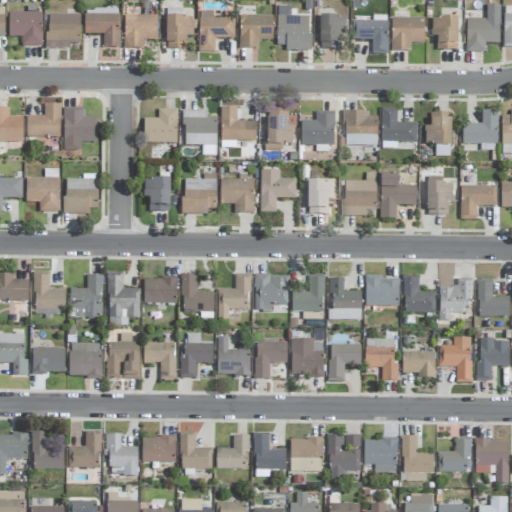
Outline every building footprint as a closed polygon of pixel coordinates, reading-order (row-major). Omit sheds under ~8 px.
[(309,52),(310,17),(290,16),(290,7),(277,7),(276,46),(285,46),(285,51),(309,52)] [(499,7),(486,7),(486,20),(466,19),(466,53),(485,53),(485,44),(499,44),(499,7)] [(511,7),(503,7),(503,48),(511,47),(511,7)] [(84,9),(83,35),(103,35),(103,48),(118,49),(119,10),(84,9)] [(233,39),(233,13),(223,13),(223,19),(212,19),(212,12),(198,12),(198,53),(214,53),(214,39),(233,39)] [(41,13),(8,13),(8,37),(21,37),(21,46),(41,47),(41,13)] [(80,16),(47,15),(46,49),(69,50),(69,44),(79,44),(80,16)] [(143,50),(143,41),(157,41),(157,16),(123,16),(123,49),(143,50)] [(272,16),(239,16),(238,49),(258,49),(258,41),(272,41),(272,16)] [(371,55),(386,55),(387,16),(373,16),(373,22),(352,21),(351,40),(371,41),(371,55)] [(346,36),(345,17),(319,18),(320,50),(340,50),(340,36),(346,36)] [(186,50),(186,37),(192,37),(192,18),(166,18),(165,50),(186,50)] [(391,52),(410,52),(410,44),(424,44),(424,18),(390,19),(391,52)] [(457,18),(431,19),(431,37),(436,37),(436,51),(458,51),(457,18)] [(26,116),(26,138),(59,138),(60,105),(44,105),(44,117),(26,116)] [(83,109),(63,108),(62,151),(80,151),(80,143),(96,143),(97,118),(83,118),(83,109)] [(255,123),(236,123),(236,109),(220,108),(220,148),(235,148),(235,142),(255,142),(255,123)] [(0,142),(22,142),(22,118),(8,118),(8,109),(0,109),(0,142)] [(415,123),(396,124),(396,109),(380,109),(381,149),(396,149),(396,143),(416,143),(415,123)] [(144,119),(144,144),(176,144),(176,111),(157,110),(157,120),(144,119)] [(511,110),(510,111),(510,116),(502,116),(501,154),(511,153),(511,110)] [(216,118),(206,118),(206,112),(183,111),(182,146),(210,147),(210,156),(215,156),(216,118)] [(301,122),(300,146),(315,146),(315,152),(332,152),(333,112),(315,112),(315,122),(301,122)] [(377,117),(368,117),(368,113),(343,112),(343,146),(376,147),(377,117)] [(497,112),(481,112),(481,125),(462,125),(462,144),(496,145),(497,112)] [(287,128),(288,113),(267,113),(267,146),(292,146),(292,128),(287,128)] [(424,127),(423,145),(435,145),(434,157),(450,157),(451,114),(430,113),(430,128),(424,127)] [(295,200),(295,180),(279,180),(279,172),(259,172),(259,213),(275,213),(275,199),(295,200)] [(376,174),(365,174),(365,183),(343,182),(342,217),(365,217),(365,211),(376,211),(376,174)] [(215,175),(202,175),(202,181),(182,181),(182,216),(206,216),(206,210),(215,210),(215,175)] [(379,220),(395,220),(395,206),(414,207),(415,186),(398,186),(398,175),(379,175),(379,220)] [(427,217),(447,216),(447,203),(453,202),(452,185),(443,185),(442,177),(426,178),(427,217)] [(219,205),(233,206),(233,214),(252,214),(253,179),(238,178),(238,181),(220,180),(219,205)] [(0,213),(1,213),(2,199),(21,199),(22,180),(0,179),(0,213)] [(59,179),(26,179),(25,203),(39,203),(38,212),(58,212),(59,179)] [(97,210),(97,180),(64,180),(63,215),(88,215),(88,210),(97,210)] [(143,200),(149,200),(149,213),(169,213),(170,181),(143,181),(143,200)] [(307,215),(328,215),(328,201),(333,201),(333,183),(308,182),(307,215)] [(500,209),(511,208),(511,183),(500,184),(500,209)] [(495,207),(496,187),(460,186),(459,221),(475,221),(476,206),(495,207)] [(48,273),(33,273),(33,310),(64,310),(64,290),(48,290),(48,273)] [(122,274),(107,273),(106,326),(127,326),(127,319),(138,319),(139,290),(122,289),(122,274)] [(28,281),(12,280),(12,275),(0,275),(0,301),(27,302),(28,281)] [(212,292),(196,292),(195,275),(181,276),(181,314),(213,313),(212,292)] [(217,320),(233,320),(233,311),(247,312),(248,275),(234,275),(234,290),(217,290),(217,320)] [(323,275),(308,275),(308,292),(291,292),(291,312),(322,313),(323,275)] [(101,276),(86,276),(86,289),(69,289),(69,319),(100,319),(101,276)] [(287,305),(288,276),(254,276),(253,311),(272,312),(272,305),(287,305)] [(398,280),(380,280),(380,276),(365,276),(364,306),(398,307),(398,280)] [(403,314),(434,313),(434,293),(418,293),(417,276),(402,276),(403,314)] [(143,304),(176,305),(176,279),(143,279),(143,304)] [(360,321),(361,292),(343,292),(343,279),(328,279),(328,321),(360,321)] [(470,280),(457,279),(457,288),(439,287),(438,321),(450,322),(450,314),(469,314),(470,280)] [(508,317),(508,297),(492,298),(491,280),(476,280),(477,318),(508,317)] [(195,379),(195,364),(212,364),(212,345),(199,345),(199,335),(187,334),(187,344),(180,344),(179,379),(195,379)] [(139,343),(131,343),(131,335),(120,335),(120,344),(107,343),(106,379),(138,380),(139,343)] [(24,336),(0,336),(0,363),(12,364),(12,376),(25,376),(24,336)] [(249,377),(249,351),(227,351),(228,338),(217,338),(216,376),(249,377)] [(455,383),(469,383),(470,339),(453,339),(453,347),(438,347),(438,368),(455,368),(455,383)] [(312,340),(290,340),(289,377),(322,378),(323,353),(312,352),(312,340)] [(364,368),(381,368),(381,381),(397,381),(397,365),(393,365),(393,340),(364,340),(364,368)] [(507,368),(508,341),(477,341),(477,382),(490,382),(491,367),(507,368)] [(286,343),(254,342),(253,380),(269,380),(269,363),(286,364),(286,343)] [(142,364),(159,365),(159,381),(174,382),(175,344),(142,343),(142,364)] [(100,378),(100,344),(68,345),(69,379),(100,378)] [(359,346),(328,346),(328,383),(343,383),(343,366),(360,366),(359,346)] [(64,374),(64,349),(31,349),(31,374),(64,374)] [(434,353),(402,353),(401,374),(417,374),(417,379),(434,380),(434,353)] [(67,469),(99,469),(100,432),(84,432),(84,448),(67,447),(67,469)] [(46,433),(32,433),(30,470),(62,471),(63,449),(45,449),(46,433)] [(211,449),(195,449),(195,433),(179,433),(179,470),(211,471),(211,449)] [(253,471),(285,470),(284,450),(269,450),(268,433),(252,434),(253,471)] [(26,460),(27,435),(0,434),(0,475),(5,475),(5,460),(26,460)] [(137,448),(120,448),(120,436),(106,435),(106,475),(121,475),(121,478),(137,478),(137,448)] [(359,472),(359,437),(343,437),(343,435),(328,435),(327,480),(348,480),(348,472),(359,472)] [(215,470),(246,470),(247,437),(232,436),(232,449),(215,449),(215,470)] [(175,438),(142,437),(141,463),(174,464),(175,438)] [(432,474),(433,454),(416,453),(417,437),(402,437),(401,482),(425,482),(425,474),(432,474)] [(437,473),(469,473),(469,439),(454,439),(454,453),(438,452),(437,473)] [(322,440),(289,440),(289,473),(321,474),(322,440)] [(395,440),(363,440),(363,466),(373,466),(373,473),(396,473),(395,440)] [(474,474),(494,474),(494,484),(507,484),(507,441),(474,442),(474,474)] [(23,511),(24,493),(0,492),(0,511),(23,511)] [(136,511),(136,500),(117,500),(117,494),(105,493),(104,511),(136,511)] [(319,511),(319,504),(306,504),(306,494),(295,494),(295,504),(288,504),(288,511),(319,511)] [(432,511),(433,495),(409,495),(409,503),(404,503),(403,511),(432,511)] [(505,511),(506,498),(489,498),(489,507),(476,507),(475,511),(505,511)] [(178,511),(210,511),(210,509),(200,509),(201,500),(179,500),(178,511)] [(97,511),(98,503),(67,502),(66,511),(97,511)] [(246,511),(246,503),(215,503),(214,511),(246,511)]
